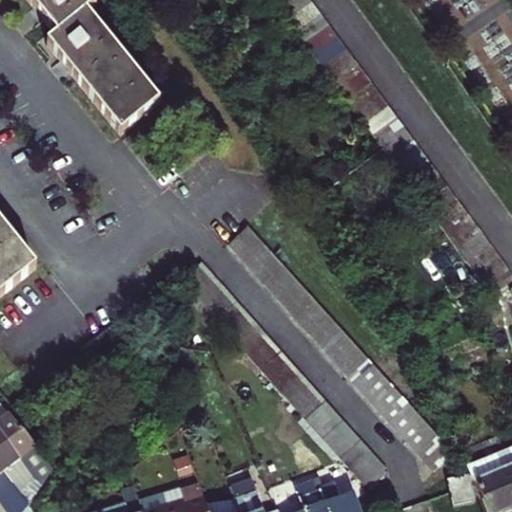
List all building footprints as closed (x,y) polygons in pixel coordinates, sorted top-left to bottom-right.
[(99,0),(35,0),(64,34),(54,42),(128,132),(166,101),(92,11),(102,3),(99,0)] [(278,0),(285,8),(295,0),(278,0)] [(317,0),(295,0),(285,8),(293,20),(318,1),(317,0)] [(318,1),(293,20),(301,30),(326,12),(318,1)] [(326,12),(301,30),(309,41),(334,22),(326,12)] [(334,22),(309,41),(318,53),(343,35),(334,22)] [(318,53),(326,64),(351,46),(343,35),(318,53)] [(351,46),(326,64),(335,75),(360,57),(351,46)] [(335,75),(343,87),(368,68),(360,57),(335,75)] [(343,87),(351,98),(376,79),(368,68),(343,87)] [(351,98),(360,110),(385,91),(376,79),(351,98)] [(385,91),(360,110),(369,122),(394,103),(385,91)] [(394,103),(369,122),(378,133),(403,115),(394,103)] [(378,133),(386,144),(411,126),(403,115),(378,133)] [(411,126),(386,144),(395,156),(420,137),(411,126)] [(395,156),(404,168),(429,149),(420,137),(395,156)] [(404,168),(412,179),(437,160),(429,149),(404,168)] [(437,160),(412,179),(420,190),(445,171),(437,160)] [(445,171),(420,190),(429,202),(454,183),(445,171)] [(454,183),(429,202),(438,214),(463,195),(454,183)] [(463,195),(438,214),(446,224),(471,206),(463,195)] [(0,285),(7,294),(46,260),(0,206),(0,285)] [(471,206),(446,224),(454,235),(479,216),(471,206)] [(479,216),(454,235),(463,247),(488,228),(479,216)] [(258,219),(237,237),(439,465),(457,449),(258,219)] [(463,247),(471,258),(496,239),(488,228),(463,247)] [(471,258),(480,269),(505,251),(496,239),(471,258)] [(480,269),(488,281),(511,263),(511,260),(505,251),(480,269)] [(207,260),(186,277),(370,485),(390,468),(207,260)] [(511,263),(488,281),(497,292),(511,280),(511,263)] [(0,421),(0,424),(46,482),(52,473),(56,468),(56,467),(14,412),(0,421)] [(0,457),(35,500),(46,482),(0,424),(0,457)] [(511,443),(471,457),(494,511),(511,504),(511,443)] [(0,492),(14,511),(23,511),(35,500),(0,457),(0,492)] [(469,465),(448,470),(455,498),(476,493),(469,465)] [(60,471),(56,468),(52,473),(57,476),(60,471)] [(307,508),(293,511),(364,511),(356,489),(346,492),(342,481),(328,486),(323,473),(296,484),(307,508)] [(258,479),(236,487),(240,498),(244,511),(280,511),(279,508),(270,510),(258,479)] [(148,511),(212,511),(211,508),(202,480),(184,486),(189,501),(148,511)] [(212,511),(244,511),(240,498),(211,508),(212,511)] [(23,511),(148,511),(145,511),(134,511),(131,499),(85,511),(44,511),(35,500),(23,511)]
